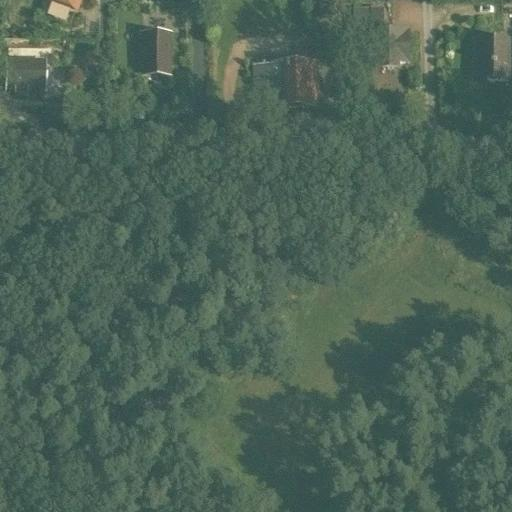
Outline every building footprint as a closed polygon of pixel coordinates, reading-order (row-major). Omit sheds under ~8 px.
[(42,0),(42,2),(75,15),(81,0),(42,0)] [(341,2),(323,2),(324,17),(341,17),(341,2)] [(379,66),(379,72),(399,72),(399,66),(411,66),(411,30),(385,30),(385,9),(353,9),(353,35),(370,35),(370,66),(379,66)] [(137,34),(138,79),(171,79),(170,34),(137,34)] [(477,82),(510,83),(511,40),(477,40),(477,82)] [(315,64),(315,47),(274,47),(275,64),(250,64),(250,82),(257,82),(257,108),(269,108),(269,110),(317,110),(317,64),(315,64)] [(3,95),(44,95),(45,61),(4,60),(3,95)] [(111,96),(110,108),(126,109),(127,97),(111,96)]
